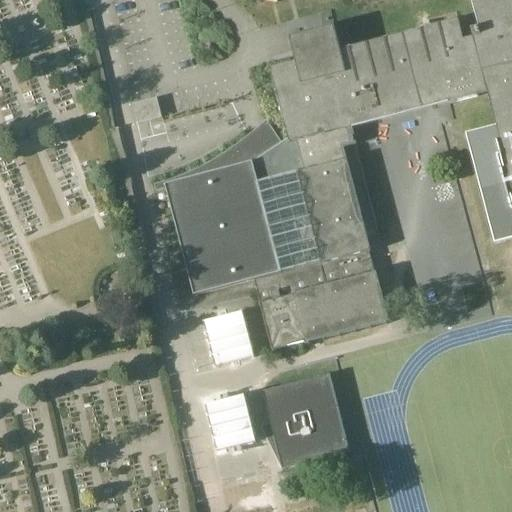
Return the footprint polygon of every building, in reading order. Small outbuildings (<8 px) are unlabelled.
[(177,180),(156,187),(157,191),(166,188),(193,294),(210,289),(243,281),(253,278),(260,305),(259,306),(271,352),(272,355),(389,324),(386,314),(376,275),(374,275),(369,254),(370,254),(367,242),(343,152),(356,149),(357,148),(357,145),(352,130),(449,105),(449,106),(450,106),(478,99),(478,97),(488,94),(497,127),(466,135),(495,245),(511,240),(511,0),(470,0),(479,31),(470,33),(472,41),(463,43),(457,22),(341,52),(335,27),(324,30),(289,39),(294,58),(296,64),(291,65),(270,71),(288,140),(282,144),(267,154),(262,157),(249,138),(233,151),(220,159),(215,162),(196,172),(185,177),(181,179),(177,180)] [(162,118),(157,99),(133,106),(138,125),(162,118)] [(240,314),(201,323),(213,370),(252,360),(240,314)] [(330,375),(262,392),(282,471),(350,454),(330,375)] [(256,443),(244,396),(206,406),(217,453),(256,443)] [(286,511),(279,478),(222,491),(227,511),(346,511),(346,509),(331,511),(286,511)]
